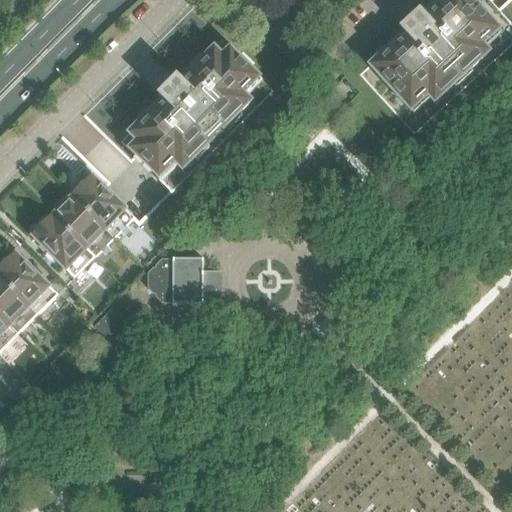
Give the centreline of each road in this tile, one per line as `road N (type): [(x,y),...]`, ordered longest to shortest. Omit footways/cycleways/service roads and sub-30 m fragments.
road 1 (residential): [(0,176),(175,0)]
road 2 (primary): [(0,116),(115,0)]
